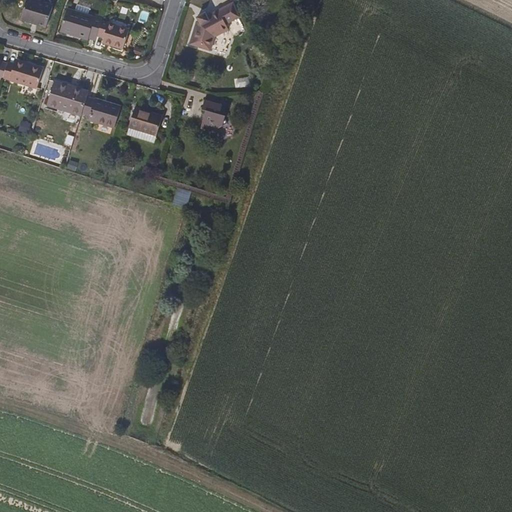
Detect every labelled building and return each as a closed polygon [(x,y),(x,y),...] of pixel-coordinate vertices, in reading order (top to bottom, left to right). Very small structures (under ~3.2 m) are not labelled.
[(46,23),(52,1),(47,0),(23,0),(20,15),(46,23)] [(210,45),(213,32),(228,25),(225,19),(239,13),(233,0),(232,0),(206,10),(205,8),(196,11),(197,14),(195,15),(195,18),(189,39),(210,45)] [(97,29),(102,14),(103,11),(95,9),(94,11),(67,3),(60,26),(87,34),(89,31),(96,33),(97,29)] [(124,44),(130,23),(102,14),(97,29),(103,31),(102,37),(124,44)] [(40,84),(46,64),(16,55),(15,59),(9,58),(8,59),(3,74),(2,77),(9,80),(11,75),(40,84)] [(0,72),(3,74),(8,59),(0,56),(0,72)] [(83,108),(88,91),(90,86),(55,75),(48,99),(58,103),(57,109),(81,116),(83,108)] [(215,98),(217,90),(212,90),(205,88),(202,94),(215,98)] [(116,123),(123,100),(110,96),(96,91),(94,92),(88,91),(83,108),(89,110),(89,114),(116,123)] [(209,126),(224,117),(220,110),(218,105),(219,100),(215,98),(202,94),(199,104),(202,105),(195,127),(207,131),(209,126)] [(157,132),(163,111),(135,102),(129,122),(157,132)] [(206,136),(207,131),(195,127),(193,133),(206,136)] [(176,187),(172,203),(188,207),(191,190),(176,187)]
